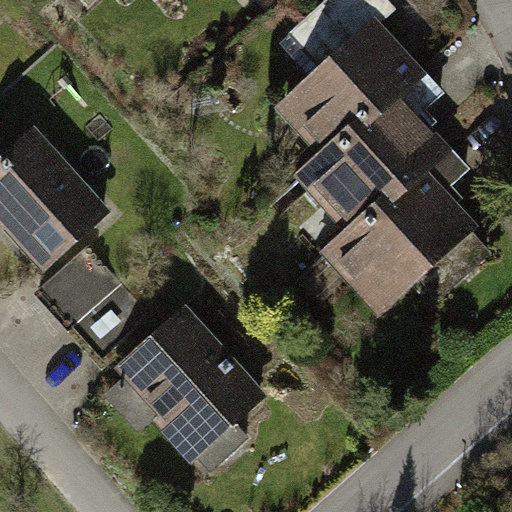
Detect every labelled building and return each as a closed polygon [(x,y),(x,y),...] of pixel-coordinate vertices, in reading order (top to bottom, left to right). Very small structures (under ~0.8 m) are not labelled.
[(327,0),(290,34),(321,68),(371,21),(380,30),(398,13),(386,0),(327,0)] [(423,77),(380,30),(371,21),(321,68),(270,115),(321,170),(402,97),(423,77)] [(295,194),(347,251),(430,175),(454,153),(402,97),(321,170),(295,194)] [(127,205),(43,116),(14,143),(1,130),(0,130),(0,226),(3,229),(13,220),(58,269),(127,205)] [(323,273),(375,328),(413,293),(432,313),(489,261),(470,241),(481,231),(430,175),(347,251),(323,273)] [(247,415),(279,385),(198,295),(119,366),(127,373),(115,384),(149,422),(161,412),(214,470),(260,429),(247,415)]
